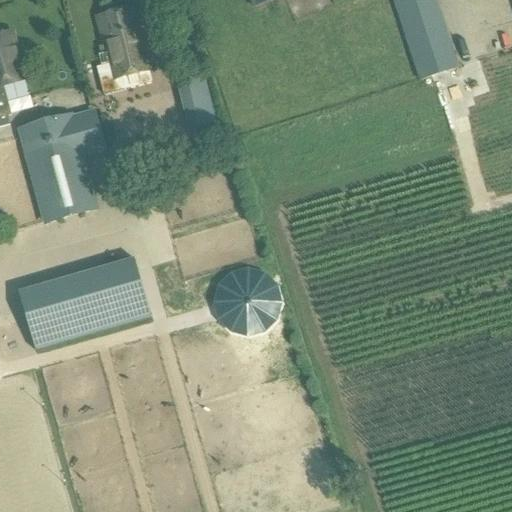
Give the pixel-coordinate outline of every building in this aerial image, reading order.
[(256,0),(260,8),(280,0),(256,0)] [(435,0),(393,0),(421,84),(459,72),(435,0)] [(138,10),(98,20),(113,83),(154,73),(138,10)] [(0,129),(10,127),(8,117),(9,116),(2,88),(26,82),(13,34),(0,37),(0,129)] [(181,133),(200,132),(198,82),(180,83),(181,133)] [(71,119),(21,133),(47,225),(97,211),(82,157),(105,151),(95,115),(72,121),(71,119)] [(135,262),(20,295),(37,353),(152,320),(135,262)]
